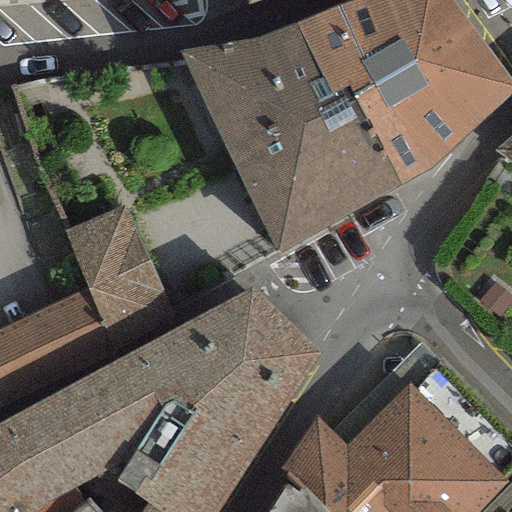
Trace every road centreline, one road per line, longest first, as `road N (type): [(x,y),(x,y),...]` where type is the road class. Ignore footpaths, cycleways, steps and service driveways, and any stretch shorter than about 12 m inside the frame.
road 1 (unclassified): [(321,0),(248,25),(0,68)]
road 2 (residential): [(242,511),(394,276)]
road 3 (residential): [(394,276),(476,156),(511,122)]
road 4 (residential): [(394,276),(511,387)]
